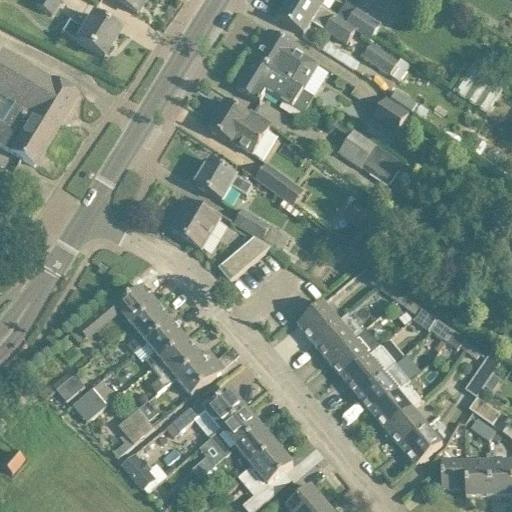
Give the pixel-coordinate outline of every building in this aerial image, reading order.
[(33,0),(29,8),(50,20),(62,0),(33,0)] [(138,3),(139,0),(108,0),(109,0),(136,17),(143,5),(138,3)] [(321,11),(303,0),(290,0),(277,22),(304,38),(312,26),(347,47),(355,33),(337,21),(321,11)] [(303,0),(321,11),(327,0),(303,0)] [(411,0),(427,10),(433,0),(411,0)] [(346,7),(337,21),(355,33),(362,37),(371,43),(381,28),(346,7)] [(61,34),(103,61),(119,35),(92,18),(83,32),(69,22),(61,34)] [(297,51),(269,34),(251,63),(285,84),(285,83),(303,94),(319,68),(296,53),(297,51)] [(372,46),(363,61),(389,79),(399,64),(372,46)] [(0,126),(0,148),(21,161),(33,169),(77,96),(52,81),(51,84),(14,62),(0,53),(0,98),(14,107),(1,127),(0,126)] [(285,84),(251,63),(235,91),(260,107),(262,104),(260,103),(266,94),(304,117),(314,101),(303,94),(285,83),(285,84)] [(469,70),(453,95),(486,117),(503,92),(469,70)] [(386,101),(375,117),(371,123),(395,138),(409,117),(386,101)] [(247,119),(225,106),(208,133),(252,160),(271,128),(250,115),(247,119)] [(348,142),(336,157),(387,191),(403,168),(337,124),(332,131),(348,142)] [(252,190),(210,165),(195,189),(222,205),(231,191),(246,200),(252,190)] [(265,168),(254,183),(292,211),(303,195),(265,168)] [(0,192),(3,194),(12,179),(0,171),(0,192)] [(358,229),(374,203),(361,195),(345,221),(358,229)] [(205,215),(186,204),(183,209),(186,211),(172,235),(201,253),(222,219),(208,210),(205,215)] [(242,213),(233,227),(260,244),(263,240),(269,230),(242,213)] [(279,237),(273,246),(272,249),(271,250),(278,255),(281,250),(286,241),(279,237)] [(260,244),(271,250),(272,249),(273,246),(263,240),(260,244)] [(253,241),(218,271),(230,285),(270,251),(253,241)] [(278,255),(294,265),(297,260),(281,250),(278,255)] [(379,291),(383,285),(372,277),(368,283),(379,291)] [(394,293),(383,285),(379,291),(390,299),(394,293)] [(122,294),(77,332),(85,341),(116,316),(115,315),(117,312),(132,330),(158,308),(143,290),(128,302),(122,294)] [(417,319),(421,313),(410,305),(406,311),(417,319)] [(323,307),(297,329),(313,347),(339,325),(323,307)] [(134,358),(147,347),(173,326),(158,308),(132,330),(140,339),(127,349),(134,358)] [(437,324),(421,313),(417,319),(413,324),(429,335),(437,324)] [(339,325),(313,347),(328,365),(354,343),(363,335),(348,318),(339,325)] [(448,342),(453,336),(437,324),(429,335),(433,338),(419,359),(431,367),(448,342)] [(152,373),(161,365),(187,343),(173,326),(147,347),(154,356),(145,364),(152,373)] [(363,335),(354,343),(328,365),(342,382),(368,360),(380,351),(365,333),(363,335)] [(464,344),(453,336),(448,342),(460,350),(464,344)] [(511,347),(501,340),(491,355),(502,364),(511,348),(511,347)] [(158,397),(176,382),(209,355),(209,354),(201,360),(187,343),(161,365),(152,373),(159,381),(150,389),(158,397)] [(480,356),(469,347),(465,354),(476,362),(480,356)] [(380,351),(368,360),(342,382),(357,400),(383,378),(395,368),(380,351)] [(224,373),(209,355),(176,382),(191,401),(224,373)] [(502,364),(491,355),(470,385),(482,393),(498,370),(502,364)] [(502,364),(496,373),(501,376),(508,376),(511,371),(502,364)] [(66,406),(79,395),(85,390),(74,378),(56,393),(66,406)] [(398,395),(383,378),(357,400),(372,417),(398,395)] [(406,388),(398,395),(372,417),(386,434),(412,412),(420,405),(406,388)] [(93,392),(83,400),(72,409),(87,426),(108,409),(93,392)] [(194,424),(210,443),(246,413),(230,394),(202,418),(194,409),(167,432),(174,441),(194,424)] [(468,413),(479,421),(492,429),(500,418),(476,401),(468,413)] [(427,430),(412,412),(386,434),(401,452),(427,430)] [(138,413),(127,422),(144,441),(154,432),(138,413)] [(226,461),(237,452),(262,432),(246,413),(210,443),(226,461)] [(134,449),(144,441),(127,422),(118,430),(134,449)] [(495,436),(477,423),(470,433),(489,445),(495,436)] [(511,427),(510,426),(503,436),(511,442),(511,443),(511,427)] [(443,448),(427,430),(401,452),(416,470),(443,448)] [(237,452),(252,471),(277,450),(262,432),(237,452)] [(265,493),(293,469),(277,450),(252,471),(239,482),(254,501),(265,493)] [(12,454),(8,459),(0,467),(0,469),(11,478),(23,464),(12,454)] [(466,502),(511,500),(511,462),(465,464),(466,492),(466,502)] [(131,463),(121,473),(141,494),(151,484),(145,477),(144,477),(146,475),(139,468),(137,470),(131,463)] [(200,472),(206,478),(215,471),(209,464),(200,472)] [(466,492),(465,464),(441,464),(442,492),(466,492)] [(220,477),(215,471),(206,478),(211,485),(220,477)] [(323,511),(327,509),(311,490),(286,511),(285,511),(323,511)] [(244,511),(260,511),(272,502),(265,493),(254,501),(243,511),(244,511)]
